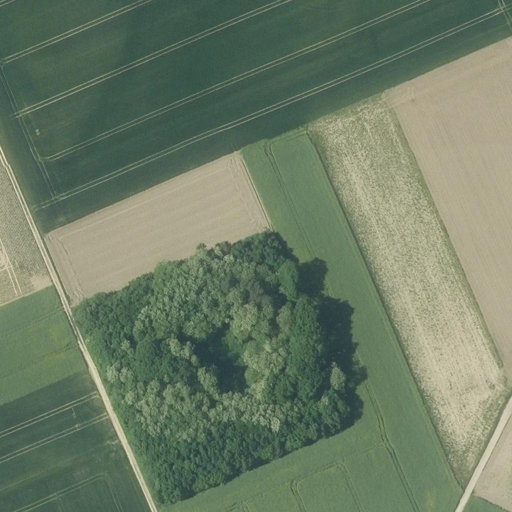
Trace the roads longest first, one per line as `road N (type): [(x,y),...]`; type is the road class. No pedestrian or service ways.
road 1 (track): [(153,511),(0,151)]
road 2 (track): [(511,402),(458,511)]
